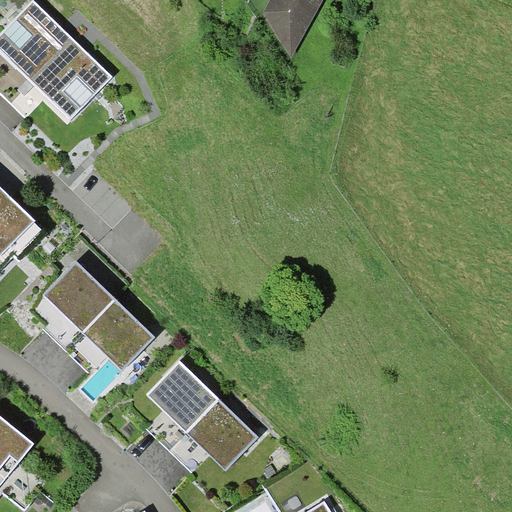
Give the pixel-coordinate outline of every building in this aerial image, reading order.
[(32,0),(0,32),(0,51),(30,80),(73,37),(34,0),(32,0)] [(322,0),(269,0),(263,11),(292,58),(322,0)] [(114,77),(73,37),(30,80),(71,121),(114,77)] [(46,232),(0,187),(0,269),(13,255),(18,260),(46,232)] [(42,294),(82,332),(116,297),(76,259),(42,294)] [(156,336),(116,297),(82,332),(122,371),(156,336)] [(146,394),(185,432),(219,398),(179,359),(146,394)] [(259,438),(219,398),(185,432),(226,472),(259,438)] [(0,484),(35,442),(0,413),(0,484)] [(331,511),(325,501),(307,511),(331,511)]
